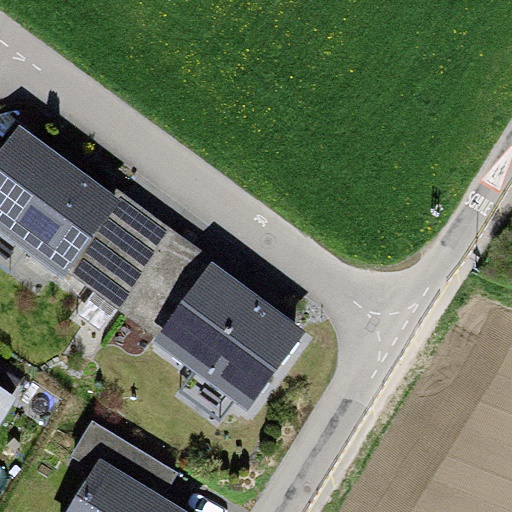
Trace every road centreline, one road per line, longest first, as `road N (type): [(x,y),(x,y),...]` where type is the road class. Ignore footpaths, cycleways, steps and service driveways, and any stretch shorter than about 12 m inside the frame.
road 1 (residential): [(402,320),(0,23)]
road 2 (unclassified): [(284,511),(402,320)]
road 3 (unclassified): [(402,320),(511,143)]
